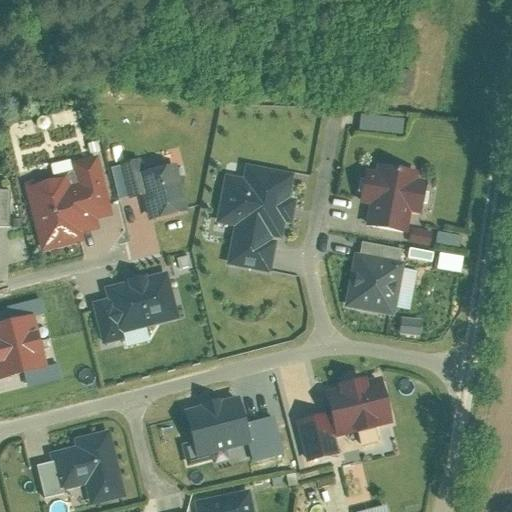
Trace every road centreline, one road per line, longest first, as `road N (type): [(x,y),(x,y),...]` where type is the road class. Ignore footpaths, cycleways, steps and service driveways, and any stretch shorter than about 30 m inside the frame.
road 1 (residential): [(466,362),(325,349),(0,433)]
road 2 (unclassified): [(511,66),(466,362)]
road 3 (residential): [(451,511),(466,362)]
